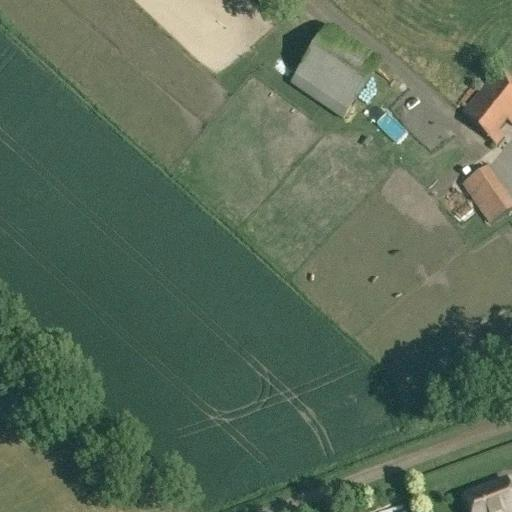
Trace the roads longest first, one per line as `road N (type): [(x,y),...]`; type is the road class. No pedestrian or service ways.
road 1 (unclassified): [(285,511),(511,429)]
road 2 (unclassified): [(175,511),(0,361)]
